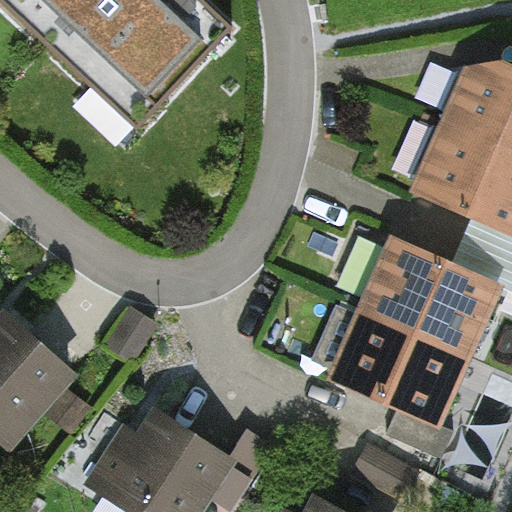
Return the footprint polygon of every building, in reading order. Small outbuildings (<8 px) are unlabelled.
[(232,17),(213,0),(23,0),(148,110),(232,17)] [(446,141),(511,168),(511,83),(477,68),(446,141)] [(396,162),(423,168),(435,117),(408,111),(396,162)] [(511,168),(446,141),(417,209),(511,248),(511,168)] [(369,232),(350,280),(369,287),(388,239),(369,232)] [(399,258),(369,320),(466,367),(496,306),(399,258)] [(310,349),(337,361),(357,313),(330,302),(310,349)] [(0,447),(12,458),(75,387),(0,320),(0,447)] [(429,440),(466,367),(369,320),(333,393),(429,440)] [(109,511),(221,511),(242,480),(160,426),(106,509),(109,511)]
